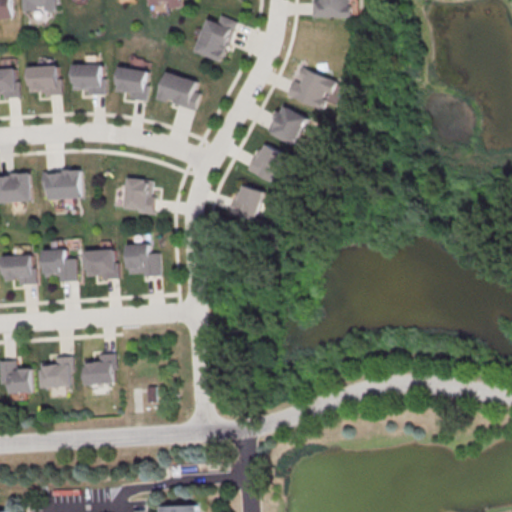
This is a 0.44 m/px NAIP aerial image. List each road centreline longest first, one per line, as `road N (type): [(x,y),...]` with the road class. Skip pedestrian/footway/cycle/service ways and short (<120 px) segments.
road 1 (residential): [(0,446),(240,431),(390,386),(511,397)]
road 2 (residential): [(207,433),(191,220),(264,59),(277,0)]
road 3 (residential): [(0,134),(123,133),(213,161)]
road 4 (residential): [(0,323),(198,310)]
